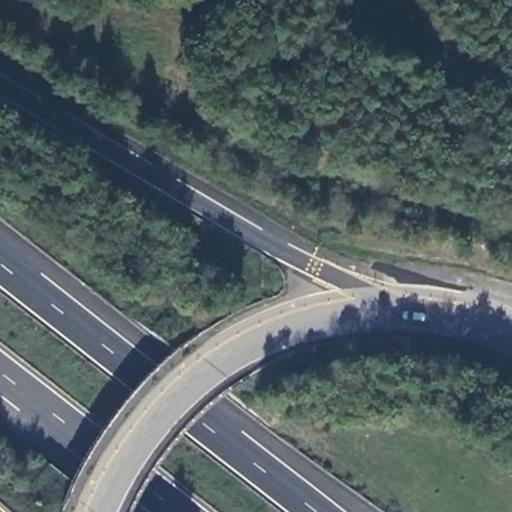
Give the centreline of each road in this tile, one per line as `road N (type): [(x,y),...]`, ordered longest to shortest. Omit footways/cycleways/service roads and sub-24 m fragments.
road 1 (trunk): [(385,307),(0,86)]
road 2 (trunk): [(315,511),(0,265)]
road 3 (primary): [(385,307),(279,327),(204,368),(134,436),(93,511)]
road 4 (trunk): [(0,373),(176,511)]
road 5 (primary): [(511,330),(427,308),(385,307)]
